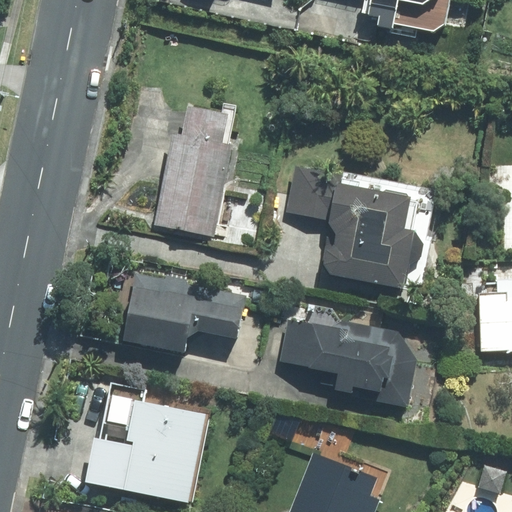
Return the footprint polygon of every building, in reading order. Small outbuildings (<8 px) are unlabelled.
[(424,19),(427,0),(362,0),(355,34),(387,40),(393,13),(424,19)] [(227,149),(217,148),(221,121),(184,115),(180,142),(168,140),(154,232),(213,241),(227,149)] [(279,224),(324,227),(320,282),(397,287),(403,202),(338,198),(339,171),(283,167),(279,224)] [(178,358),(183,338),(232,349),(243,302),(193,291),(98,270),(83,337),(178,358)] [(511,278),(495,278),(494,305),(471,304),(468,354),(511,356),(511,278)] [(330,382),(329,395),(403,414),(412,363),(395,340),(339,327),(330,338),(288,323),(274,362),(330,382)] [(183,505),(198,416),(125,403),(109,492),(183,505)] [(283,511),(370,511),(376,500),(366,496),(373,482),(311,453),(283,511)]
